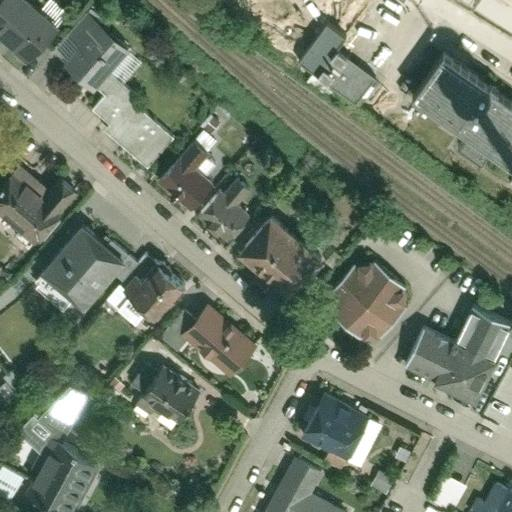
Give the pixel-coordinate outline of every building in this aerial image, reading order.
[(6,0),(0,7),(0,30),(30,56),(58,22),(31,0),(6,0)] [(91,87),(128,47),(90,12),(53,53),(91,87)] [(327,23),(300,59),(357,101),(376,76),(338,48),(346,38),(327,23)] [(511,105),(436,52),(405,95),(459,132),(454,139),(476,155),(481,148),(511,169),(511,105)] [(105,128),(148,164),(173,135),(130,99),(135,93),(111,72),(98,87),(105,93),(93,107),(111,121),(105,128)] [(153,177),(187,206),(209,180),(198,170),(212,155),(196,141),(180,159),(174,153),(153,177)] [(0,207),(35,240),(78,193),(59,175),(52,182),(24,157),(0,182),(0,207)] [(191,213),(224,240),(248,211),(238,203),(252,187),(237,175),(224,191),(215,183),(191,213)] [(297,233),(271,211),(239,249),(265,270),(297,233)] [(124,255),(83,221),(42,272),(83,305),(124,255)] [(323,254),(297,233),(265,270),(291,292),(323,254)] [(369,257),(327,304),(370,343),(413,296),(369,257)] [(154,316),(182,284),(155,261),(127,293),(154,316)] [(420,325),(402,363),(470,395),(505,321),(471,305),(454,341),(420,325)] [(186,331),(230,368),(250,344),(207,307),(186,331)] [(141,390),(177,416),(196,389),(160,363),(141,390)] [(318,436),(359,458),(380,420),(339,398),(318,436)] [(30,490),(72,511),(97,460),(55,439),(30,490)] [(322,468),(295,454),(265,511),(346,511),(348,508),(311,489),(322,468)] [(0,491),(10,496),(21,472),(0,461),(0,491)] [(426,495),(449,508),(464,481),(441,469),(426,495)] [(490,511),(511,511),(511,490),(503,486),(490,511)]
